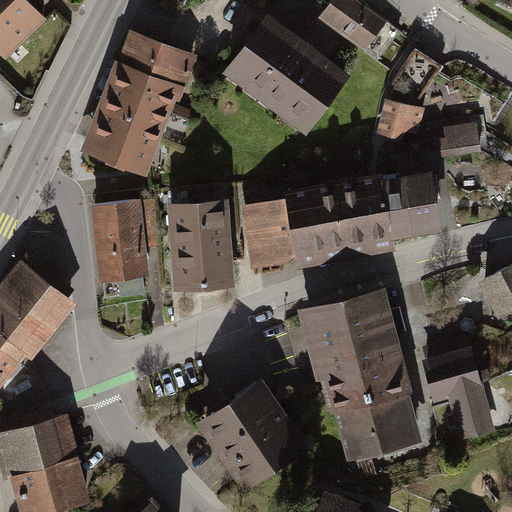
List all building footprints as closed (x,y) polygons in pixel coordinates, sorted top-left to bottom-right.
[(0,0),(0,49),(5,54),(43,16),(27,0),(0,0)] [(358,0),(332,0),(322,15),(365,47),(364,49),(377,60),(399,30),(358,0)] [(268,19),(234,65),(310,122),(344,76),(268,19)] [(135,32),(114,86),(167,106),(172,95),(175,96),(191,54),(135,32)] [(392,83),(420,101),(438,74),(410,56),(392,83)] [(114,86),(91,147),(144,168),(155,138),(158,139),(164,124),(161,123),(167,106),(114,86)] [(423,107),(391,99),(383,132),(402,137),(404,129),(417,132),(423,107)] [(404,179),(412,230),(435,226),(426,169),(436,168),(434,154),(480,148),(476,124),(446,128),(447,137),(410,142),(412,152),(413,177),(404,179)] [(246,205),(255,258),(412,230),(404,179),(413,177),(412,152),(398,154),(401,180),(246,205)] [(96,203),(106,296),(144,291),(142,274),(145,274),(137,198),(96,203)] [(173,204),(179,284),(229,281),(223,201),(173,204)] [(0,379),(67,295),(22,259),(1,286),(10,293),(0,305),(0,379)] [(511,263),(485,278),(503,312),(511,306),(511,263)] [(311,309),(327,372),(394,355),(377,292),(311,309)] [(427,365),(435,393),(452,388),(465,432),(491,425),(479,381),(489,378),(486,368),(476,371),(471,353),(427,365)] [(394,355),(327,372),(337,408),(342,407),(378,397),(403,391),(394,355)] [(260,385),(206,423),(244,478),(298,441),(260,385)] [(403,391),(378,397),(390,442),(414,436),(403,391)] [(378,397),(342,407),(354,452),(390,442),(378,397)] [(15,474),(24,511),(35,511),(85,499),(73,456),(65,459),(53,417),(0,430),(0,433),(11,475),(15,474)] [(315,511),(354,511),(357,507),(323,494),(315,511)] [(162,511),(152,499),(137,511),(162,511)]
